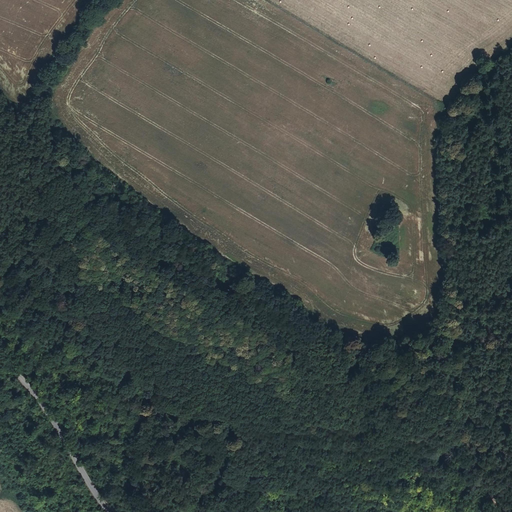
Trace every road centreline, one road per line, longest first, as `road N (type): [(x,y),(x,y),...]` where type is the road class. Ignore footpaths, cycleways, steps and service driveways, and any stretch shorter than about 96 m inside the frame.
road 1 (track): [(0,276),(146,386),(178,400),(396,427),(428,424),(452,398)]
road 2 (track): [(511,48),(445,110),(437,151),(452,398)]
road 3 (unclassified): [(106,511),(33,391),(0,356)]
